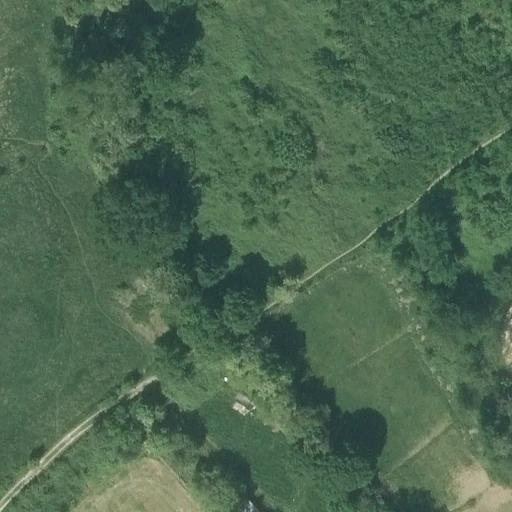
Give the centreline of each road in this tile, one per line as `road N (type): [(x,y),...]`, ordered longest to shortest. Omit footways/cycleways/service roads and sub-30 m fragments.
road 1 (track): [(218,338),(93,419),(0,510)]
road 2 (track): [(511,129),(359,246)]
